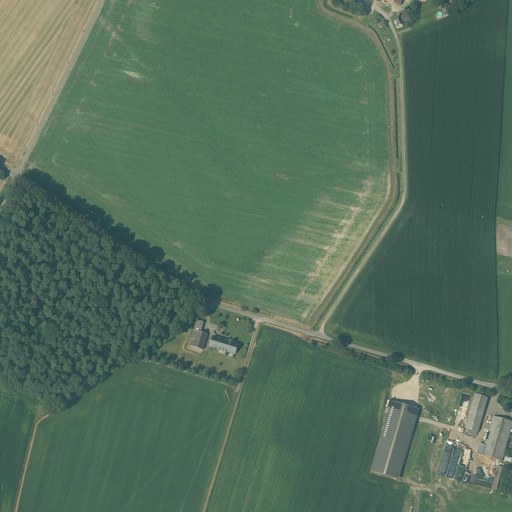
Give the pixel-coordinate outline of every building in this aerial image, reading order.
[(404,13),(403,13),(402,13),(401,13),(400,14),(399,14),(399,15),(398,16),(398,17),(398,19),(398,20),(398,21),(399,22),(399,23),(400,23),(400,24),(401,24),(402,24),(403,24),(404,25),(405,24),(406,24),(407,24),(407,23),(408,23),(409,22),(409,21),(409,20),(409,19),(410,18),(409,18),(409,17),(409,16),(409,15),(408,14),(407,14),(407,13),(406,13),(405,13),(404,13)] [(203,322),(197,320),(195,327),(201,329),(203,322)] [(200,333),(193,331),(191,339),(192,339),(190,346),(192,347),(202,350),(206,335),(200,333)] [(228,341),(213,336),(210,347),(234,354),(237,344),(228,341)] [(447,387),(443,400),(448,402),(452,389),(447,387)] [(453,407),(459,391),(454,390),(448,405),(453,407)] [(487,398),(474,395),(464,429),(477,432),(487,398)] [(391,402),(381,436),(387,438),(397,404),(391,402)] [(397,404),(387,438),(381,436),(381,437),(371,472),(397,479),(418,410),(397,404)] [(511,422),(493,416),(481,455),(501,461),(511,427),(511,423),(511,422)] [(469,462),(464,479),(469,481),(474,464),(469,462)] [(503,468),(498,466),(491,489),(496,490),(503,468)]
